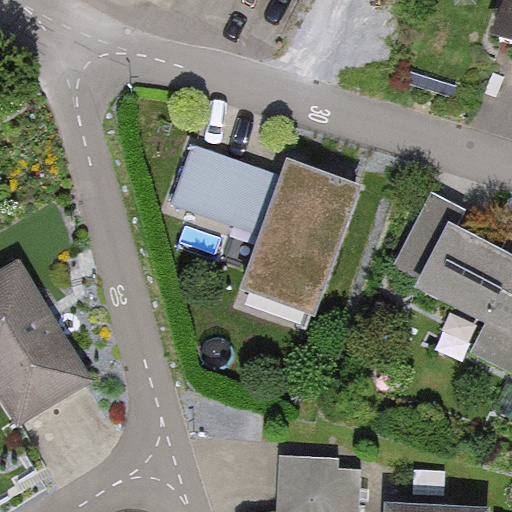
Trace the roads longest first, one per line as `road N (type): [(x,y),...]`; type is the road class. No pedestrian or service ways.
road 1 (residential): [(57,36),(511,174)]
road 2 (residential): [(173,462),(57,36)]
